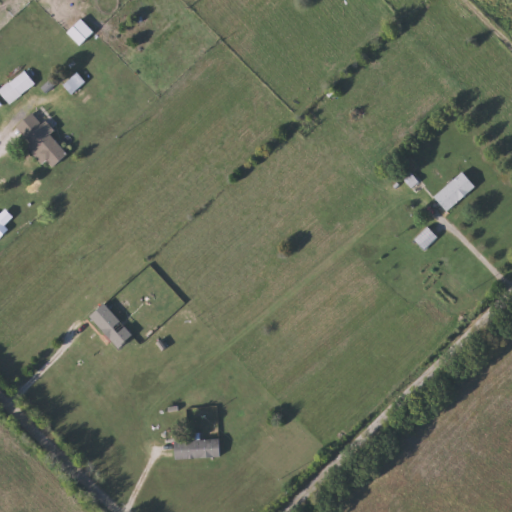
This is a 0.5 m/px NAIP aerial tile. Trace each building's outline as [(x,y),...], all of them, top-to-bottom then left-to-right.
[(95,31),(81,44),(69,31),(83,18),(95,31)] [(11,103),(0,90),(26,69),(36,82),(11,103)] [(44,162),(15,127),(36,110),(54,131),(52,132),(70,154),(54,166),(48,159),(44,162)] [(447,210),(435,194),(465,171),(477,186),(447,210)] [(415,238),(428,225),(439,236),(426,249),(415,238)] [(176,459),(176,440),(221,438),(222,457),(176,459)]
